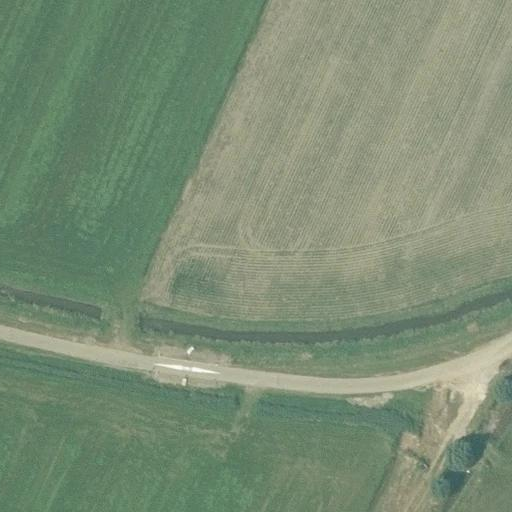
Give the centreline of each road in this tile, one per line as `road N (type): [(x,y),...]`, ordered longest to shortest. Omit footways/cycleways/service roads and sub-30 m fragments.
road 1 (unclassified): [(0,331),(291,385),(400,384),(511,342)]
road 2 (track): [(495,352),(404,511)]
